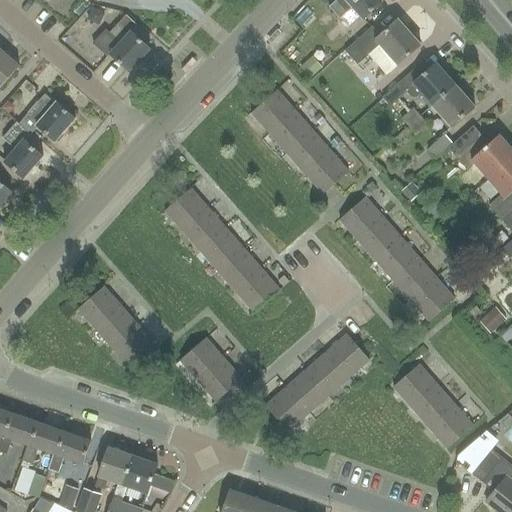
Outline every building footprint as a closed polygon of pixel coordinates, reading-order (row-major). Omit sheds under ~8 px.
[(381,0),(337,0),(330,7),(341,20),(342,19),(349,28),(361,17),(364,20),(384,2),(381,0)] [(101,21),(105,15),(94,9),(89,20),(95,23),(101,21)] [(130,72),(151,49),(132,31),(137,25),(127,15),(110,34),(121,43),(110,54),(130,72)] [(342,64),(350,57),(358,66),(370,56),(387,76),(399,65),(399,66),(422,45),(400,20),(382,36),(373,26),(337,59),(342,64)] [(0,50),(0,87),(19,66),(0,50)] [(456,85),(437,63),(431,69),(424,61),(382,98),(390,107),(415,86),(422,93),(432,106),(456,85)] [(432,106),(442,117),(452,128),(476,107),(456,85),(432,106)] [(279,91),(253,113),(270,133),(296,111),(279,91)] [(46,95),(20,124),(33,134),(39,127),(56,142),(76,119),(57,102),(56,103),(46,95)] [(409,126),(422,115),(415,107),(402,119),(409,126)] [(296,111),(270,133),(288,154),(314,132),(296,111)] [(422,115),(409,126),(416,135),(429,123),(422,115)] [(18,122),(3,138),(16,149),(5,162),(25,179),(44,156),(27,141),(33,134),(20,124),(18,122)] [(489,180),(511,159),(511,148),(500,135),(489,145),(474,128),(449,150),(468,171),(475,165),(489,180)] [(314,132),(288,154),(305,175),(331,152),(314,132)] [(434,159),(450,145),(442,137),(426,151),(434,159)] [(331,152),(305,175),(323,195),(349,173),(331,152)] [(489,207),(509,229),(511,232),(511,159),(489,180),(502,195),(489,207)] [(0,206),(12,193),(0,182),(0,206)] [(421,194),(412,184),(403,192),(412,202),(421,194)] [(191,189),(165,212),(182,232),(208,209),(191,189)] [(366,198),(340,220),(358,241),(384,218),(366,198)] [(208,209),(182,232),(200,253),(226,229),(208,209)] [(384,218),(358,241),(376,262),(402,239),(384,218)] [(226,229),(200,253),(218,273),(245,250),(226,229)] [(494,252),(509,239),(502,232),(487,245),(494,252)] [(402,239),(376,262),(394,282),(420,260),(402,239)] [(511,240),(502,250),(490,260),(496,266),(507,256),(509,258),(511,257),(511,240)] [(245,250),(218,273),(236,294),(263,271),(245,250)] [(420,260),(394,282),(412,303),(438,280),(420,260)] [(263,271),(236,294),(255,314),(281,291),(263,271)] [(284,290),(287,287),(290,284),(284,278),(278,283),(284,290)] [(438,280),(412,303),(428,322),(455,300),(438,280)] [(71,317),(78,310),(95,331),(122,308),(104,287),(89,300),(82,291),(63,308),(71,317)] [(122,308),(95,331),(113,351),(140,328),(122,308)] [(493,333),(508,321),(497,308),(482,321),(493,333)] [(140,328),(113,351),(131,372),(157,349),(140,328)] [(347,335),(327,353),(349,379),(370,361),(347,335)] [(206,338),(180,361),(198,382),(224,359),(206,338)] [(327,353),(307,371),(329,396),(349,379),(327,353)] [(224,359),(198,382),(217,402),(242,379),(224,359)] [(419,366),(394,389),(412,409),(438,387),(419,366)] [(307,371),(286,389),(309,414),(329,396),(307,371)] [(438,387),(412,409),(430,430),(456,407),(438,387)] [(286,389),(266,407),(289,432),(309,414),(286,389)] [(456,407),(430,430),(448,450),(474,427),(456,407)] [(6,438),(14,415),(0,409),(0,435),(3,437),(6,438)] [(32,447),(41,424),(14,415),(6,438),(3,437),(0,446),(0,453),(8,456),(13,441),(30,446),(32,447)] [(58,456),(67,433),(41,424),(32,447),(30,446),(24,462),(34,465),(39,449),(55,455),(58,456)] [(457,459),(484,481),(496,491),(488,500),(502,511),(511,511),(511,464),(491,447),(499,438),(487,429),(458,453),(457,459)] [(85,465),(93,442),(67,433),(58,456),(55,455),(49,471),(60,474),(66,458),(85,465)] [(124,486),(135,457),(110,448),(97,486),(106,490),(110,481),(120,484),(124,486)] [(114,501),(109,511),(144,511),(145,511),(124,503),(129,487),(150,495),(160,465),(135,457),(124,486),(120,484),(114,501)] [(23,466),(14,489),(28,494),(35,474),(36,471),(23,466)] [(60,505),(73,509),(79,490),(66,486),(60,505)] [(96,511),(103,496),(85,490),(77,511),(96,511)] [(251,511),(256,499),(231,490),(222,511),(251,511)] [(278,511),(280,507),(256,499),(251,511),(278,511)]
